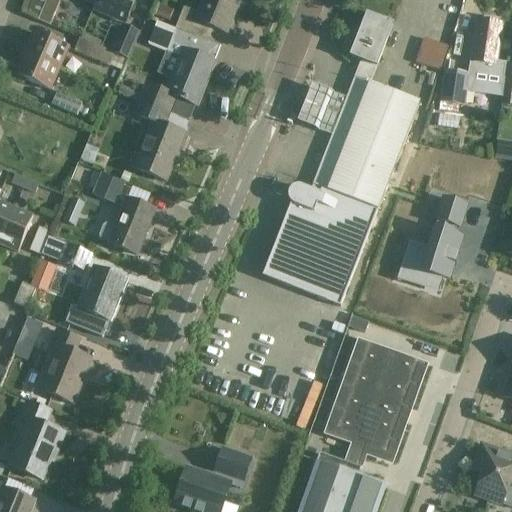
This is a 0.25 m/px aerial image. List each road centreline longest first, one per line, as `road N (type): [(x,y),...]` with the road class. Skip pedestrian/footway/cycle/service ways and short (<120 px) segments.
road 1 (tertiary): [(110,511),(130,441),(311,0)]
road 2 (residential): [(511,298),(497,306),(424,511)]
